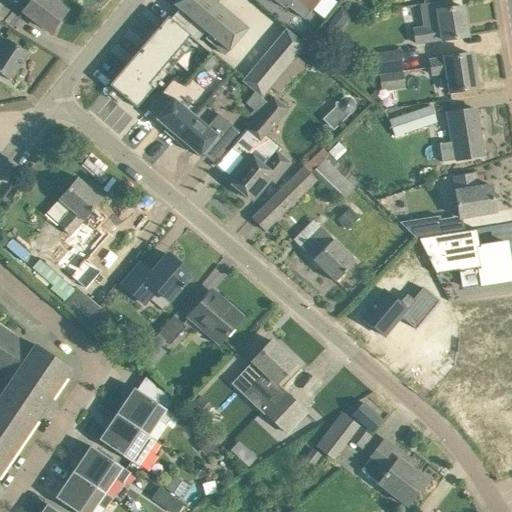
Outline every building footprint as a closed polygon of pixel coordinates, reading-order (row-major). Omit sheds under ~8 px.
[(22,0),(28,4),(22,11),(49,32),(66,10),(52,0),(22,0)] [(160,25),(109,85),(130,103),(137,109),(141,104),(150,93),(154,90),(159,83),(152,77),(181,43),(179,41),(193,24),(218,45),(214,49),(224,57),(248,29),(213,0),(175,0),(172,4),(181,12),(166,30),(160,25)] [(273,0),(285,8),(286,6),(304,20),(312,9),(312,10),(319,0),(273,0)] [(422,27),(412,28),(414,44),(467,36),(463,7),(452,8),(450,0),(448,0),(419,5),(422,27)] [(242,80),(261,97),(304,46),(285,30),(242,80)] [(28,53),(11,42),(5,39),(0,35),(0,73),(10,80),(28,53)] [(400,50),(370,55),(373,76),(380,75),(403,72),(400,50)] [(446,57),(446,58),(430,61),(433,75),(448,73),(451,92),(476,88),(470,54),(446,57)] [(212,56),(202,67),(208,72),(217,61),(212,56)] [(380,75),(382,91),(405,88),(403,72),(380,75)] [(161,93),(147,109),(156,117),(156,116),(170,100),(161,93)] [(344,93),(320,119),(333,130),(356,104),(344,93)] [(240,165),(227,180),(251,201),(270,179),(274,183),(290,164),(276,153),(282,145),(268,133),(288,109),(273,97),(268,103),(253,121),(247,129),(231,148),(244,159),(240,165)] [(154,119),(176,137),(194,116),(172,98),(170,100),(156,116),(156,117),(154,119)] [(388,121),(394,137),(436,122),(431,106),(388,121)] [(448,113),(452,142),(439,144),(441,161),(455,159),(455,161),(482,156),(475,109),(448,113)] [(176,137),(199,157),(217,136),(227,145),(239,131),(218,114),(207,126),(194,116),(176,137)] [(340,201),(345,196),(347,199),(361,185),(323,149),(304,167),(316,180),(340,201)] [(252,218),(264,231),(316,181),(303,168),(252,218)] [(455,177),(457,191),(455,191),(460,218),(495,212),(491,185),(476,187),(474,174),(455,177)] [(46,212),(59,223),(57,225),(69,235),(82,220),(83,221),(101,199),(77,178),(46,212)] [(399,223),(415,238),(417,238),(441,234),(438,216),(399,223)] [(312,260),(335,282),(354,262),(333,241),(332,242),(318,228),(300,247),(312,259),(312,260)] [(441,234),(417,238),(435,273),(436,273),(458,270),(458,271),(478,268),(481,284),(511,279),(511,277),(506,242),(479,246),(476,228),(441,234)] [(48,248),(31,268),(32,269),(30,272),(63,300),(75,287),(86,274),(54,246),(50,250),(48,248)] [(122,285),(144,303),(151,295),(153,297),(158,291),(170,301),(183,285),(182,284),(190,275),(190,276),(191,275),(167,254),(166,255),(151,273),(140,264),(122,285)] [(362,318),(360,321),(371,330),(373,327),(384,336),(400,317),(414,329),(415,328),(438,301),(438,300),(422,287),(421,288),(413,299),(412,298),(406,293),(399,302),(383,289),(360,317),(362,318)] [(187,318),(218,344),(242,316),(229,305),(227,308),(209,293),(187,318)] [(511,295),(450,303),(389,360),(436,401),(472,439),(499,475),(511,467),(511,295)] [(157,334),(140,354),(147,361),(160,346),(165,341),(169,345),(185,327),(173,316),(157,334)] [(17,348),(21,342),(0,327),(0,470),(70,368),(36,345),(29,355),(17,348)] [(252,360),(254,361),(241,375),(253,387),(266,373),(276,383),(295,363),(270,341),(252,360)] [(145,376),(136,389),(165,409),(171,400),(145,376)] [(117,413),(117,414),(147,435),(158,420),(165,425),(173,414),(165,409),(136,389),(134,388),(117,413)] [(306,412),(283,389),(263,410),(287,432),(306,412)] [(352,414),(372,432),(382,420),(362,403),(352,414)] [(117,414),(99,440),(137,466),(155,440),(147,435),(117,414)] [(371,436),(358,426),(342,414),(317,446),(334,459),(348,440),(361,449),(371,436)] [(366,463),(383,477),(378,484),(406,505),(426,480),(399,459),(403,454),(384,439),(366,463)] [(90,446),(73,472),(104,493),(114,478),(122,483),(129,472),(90,446)] [(250,451),(241,461),(248,467),(256,457),(250,451)] [(73,472),(55,498),(75,511),(91,511),(97,503),(105,508),(112,498),(104,493),(73,472)] [(173,496),(165,508),(170,511),(177,511),(183,504),(173,496)] [(58,511),(46,503),(45,504),(46,505),(41,511),(58,511)]
